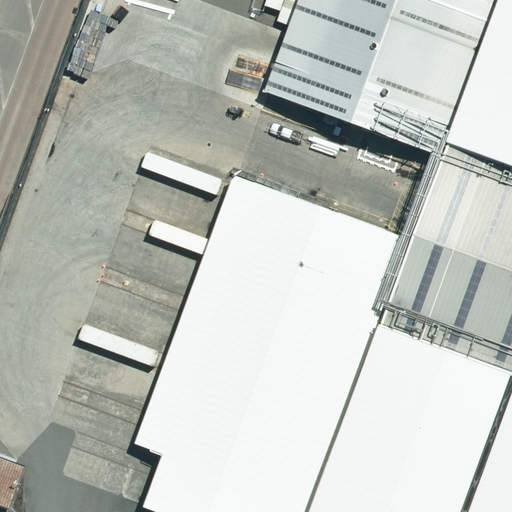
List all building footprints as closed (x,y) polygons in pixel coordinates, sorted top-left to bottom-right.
[(451,150),(506,0),(313,0),(278,98),(447,160),(451,150)] [(511,0),(506,0),(451,150),(511,172),(511,0)] [(511,172),(451,150),(447,160),(415,248),(385,330),(511,376),(511,172)] [(317,511),(385,330),(415,248),(244,185),(146,451),(177,462),(158,511),(317,511)] [(482,511),(511,432),(511,376),(385,330),(317,511),(482,511)] [(511,511),(511,432),(482,511),(511,511)] [(33,469),(0,458),(0,505),(19,511),(33,469)]
